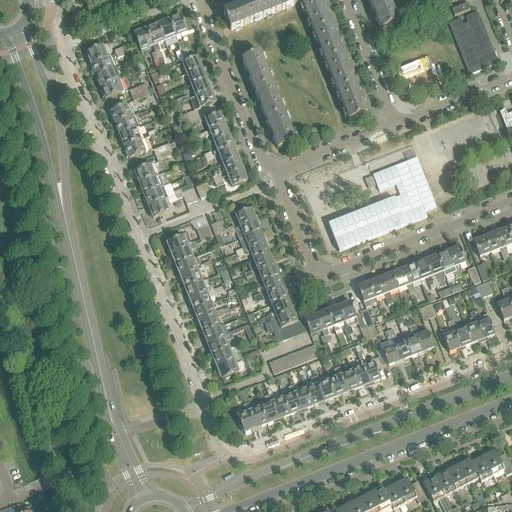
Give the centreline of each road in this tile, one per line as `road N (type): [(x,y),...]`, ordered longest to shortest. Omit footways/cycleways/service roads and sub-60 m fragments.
road 1 (residential): [(203,405),(82,91),(39,73)]
road 2 (tertiary): [(511,377),(180,506)]
road 3 (tertiary): [(223,511),(511,401)]
road 4 (residential): [(230,453),(511,351)]
road 5 (residential): [(310,265),(327,271),(511,201)]
road 6 (residential): [(275,173),(257,156),(198,1)]
road 7 (tertiary): [(5,34),(63,213)]
road 8 (tertiary): [(63,213),(97,363)]
road 9 (tertiary): [(97,363),(132,505)]
road 10 (tertiary): [(63,213),(59,117),(39,73)]
road 11 (residential): [(275,173),(396,121)]
road 12 (residential): [(345,0),(396,121)]
road 13 (residential): [(396,121),(511,74)]
